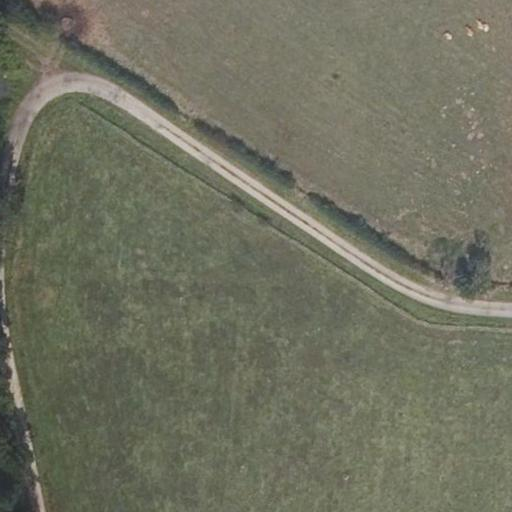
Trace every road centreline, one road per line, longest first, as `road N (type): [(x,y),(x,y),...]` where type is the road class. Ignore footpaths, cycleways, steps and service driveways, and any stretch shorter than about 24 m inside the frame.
road 1 (track): [(511,305),(452,302),(357,256),(83,79)]
road 2 (track): [(41,511),(0,308)]
road 3 (track): [(0,225),(12,144),(28,104),(48,84),(83,79)]
